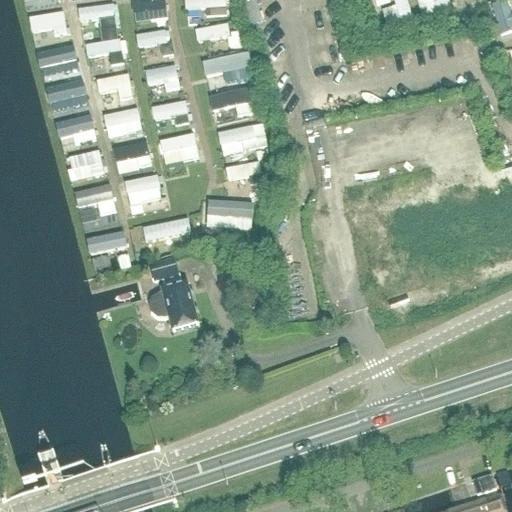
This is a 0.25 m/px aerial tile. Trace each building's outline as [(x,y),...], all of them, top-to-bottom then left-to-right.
[(226,0),(180,2),(181,15),(227,13),(226,0)] [(244,0),(235,3),(243,30),(258,25),(251,0),(244,0)] [(387,0),(393,20),(406,16),(401,0),(387,0)] [(425,0),(427,9),(444,5),(442,0),(425,0)] [(75,28),(111,22),(109,9),(73,15),(75,28)] [(58,16),(24,24),(27,39),(45,34),(47,43),(63,39),(58,16)] [(392,16),(378,21),(382,33),(397,28),(392,16)] [(191,35),(193,48),(226,42),(223,29),(191,35)] [(97,46),(113,45),(113,31),(96,31),(97,46)] [(163,37),(132,39),(133,52),(164,50),(163,37)] [(228,53),(241,49),(237,37),(225,40),(228,53)] [(35,74),(72,67),(69,51),(32,59),(35,74)] [(368,65),(370,77),(404,70),(401,58),(368,65)] [(205,79),(240,73),(237,60),(203,66),(205,79)] [(356,65),(320,71),(322,84),(358,78),(356,65)] [(157,97),(175,94),(172,72),(140,76),(142,94),(157,92),(157,97)] [(95,100),(127,93),(124,79),(92,86),(95,100)] [(47,104),(77,99),(75,88),(45,93),(47,104)] [(257,106),(248,108),(245,93),(207,103),(211,118),(228,114),(231,123),(259,116),(257,106)] [(81,99),(64,101),(66,113),(82,111),(81,99)] [(182,107),(148,112),(151,135),(171,132),(170,122),(184,120),(182,107)] [(86,122),(54,128),(59,151),(90,146),(86,122)] [(250,132),(214,136),(216,150),(252,146),(250,132)] [(155,161),(177,160),(177,165),(194,164),(192,142),(154,144),(155,161)] [(94,155),(64,164),(68,178),(84,174),(86,182),(101,178),(94,155)] [(127,165),(129,174),(147,170),(146,161),(127,165)] [(223,186),(258,181),(256,168),(222,173),(223,186)] [(167,205),(188,200),(183,179),(162,184),(167,205)] [(76,213),(90,211),(91,220),(110,217),(105,190),(73,196),(76,213)] [(465,231),(464,209),(450,210),(451,219),(439,220),(439,206),(425,206),(426,233),(465,231)] [(511,206),(476,213),(486,264),(511,258),(511,206)] [(239,232),(240,208),(206,207),(205,220),(225,220),(224,232),(239,232)] [(422,238),(420,210),(381,213),(383,241),(422,238)] [(142,248),(187,237),(184,223),(138,234),(142,248)] [(119,242),(86,250),(90,264),(122,255),(119,242)] [(403,290),(463,275),(460,261),(400,276),(403,290)] [(511,261),(480,271),(484,285),(511,277),(511,261)] [(174,264),(148,271),(154,289),(179,282),(174,264)] [(265,292),(229,270),(217,290),(253,312),(265,292)] [(153,319),(159,324),(169,323),(172,335),(198,328),(187,287),(161,294),(163,299),(159,300),(151,304),(149,312),(153,319)] [(506,511),(501,494),(445,511),(506,511)]
